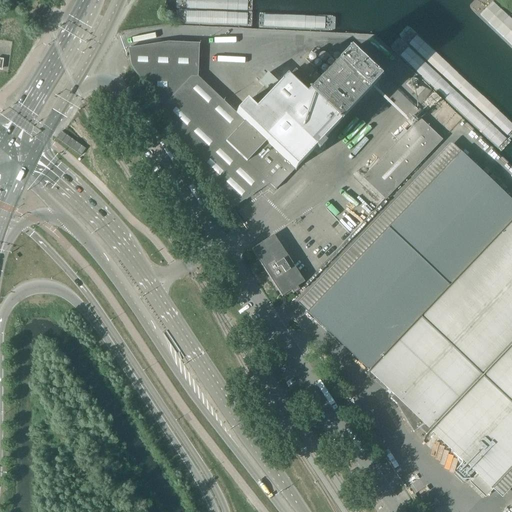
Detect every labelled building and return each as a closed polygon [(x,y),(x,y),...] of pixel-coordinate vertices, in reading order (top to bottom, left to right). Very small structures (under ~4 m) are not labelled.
[(295,71),(279,87),(273,93),(267,100),(264,103),(245,123),(198,78),(199,44),(168,43),(128,49),(128,50),(131,66),(146,90),(160,110),(226,212),(266,186),(267,186),(273,192),(275,190),(295,170),(305,160),(379,81),(349,52),(308,95),(298,86),(304,80),(295,71)] [(363,178),(385,200),(386,200),(442,141),(419,119),(363,178)] [(56,139),(72,150),(81,156),(86,149),(61,132),(56,139)] [(229,217),(236,228),(237,229),(242,225),(234,213),(229,217)] [(368,371),(394,395),(390,399),(396,405),(413,433),(419,429),(426,435),(431,430),(492,489),(511,467),(511,220),(492,240),(368,371)] [(304,283),(296,270),(292,264),(286,254),(285,254),(273,236),(251,250),(263,269),(270,279),(270,278),(282,297),(291,291),(293,294),(296,293),(299,290),(297,287),(304,283)]
